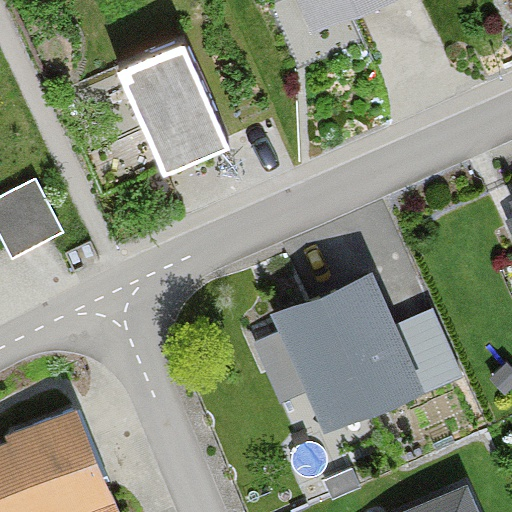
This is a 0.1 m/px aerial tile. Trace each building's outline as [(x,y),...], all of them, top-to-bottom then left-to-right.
[(379,0),(292,0),(307,32),(379,0)] [(166,164),(242,132),(197,27),(122,59),(166,164)] [(39,181),(0,201),(0,226),(13,251),(62,225),(39,181)] [(511,188),(496,195),(511,233),(511,188)] [(428,260),(326,302),(377,422),(479,379),(428,260)] [(115,511),(74,407),(0,436),(0,511),(115,511)] [(386,511),(469,511),(457,482),(386,511)]
